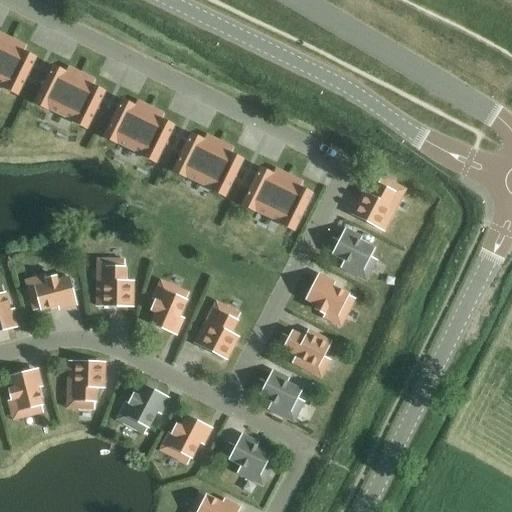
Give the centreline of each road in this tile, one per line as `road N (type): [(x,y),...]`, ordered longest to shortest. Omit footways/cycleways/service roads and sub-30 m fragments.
road 1 (residential): [(511,180),(164,0)]
road 2 (residential): [(364,511),(511,208)]
road 3 (residential): [(511,126),(302,0)]
